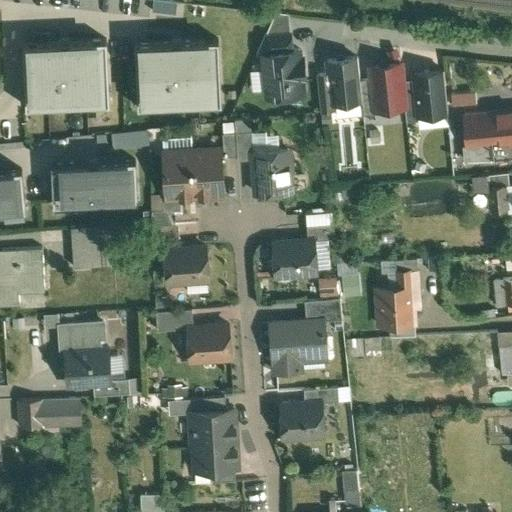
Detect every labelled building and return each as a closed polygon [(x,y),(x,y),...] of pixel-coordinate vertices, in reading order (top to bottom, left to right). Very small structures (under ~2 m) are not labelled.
[(291,29),(267,32),(258,53),(271,51),(271,50),(293,48),(291,29)] [(108,38),(27,41),(29,104),(110,100),(108,38)] [(221,38),(140,41),(142,103),(224,100),(221,38)] [(293,48),(271,50),(271,51),(265,64),(269,95),(305,91),(304,84),(307,83),(304,55),(301,56),(300,47),(293,48)] [(358,56),(329,59),(330,72),(333,100),(334,100),(363,97),(361,78),(358,56)] [(401,62),(372,65),(373,77),(376,107),(377,107),(406,103),(401,62)] [(445,69),(415,72),(419,113),(449,110),(445,69)] [(330,72),(318,73),(322,109),(335,108),(334,100),(333,100),(330,72)] [(373,77),(361,78),(363,97),(365,114),(378,112),(377,107),(376,107),(373,77)] [(476,90),(452,92),(453,104),(478,102),(476,90)] [(511,107),(465,113),(469,160),(495,159),(495,158),(499,158),(500,165),(507,164),(506,157),(511,156),(511,107)] [(253,117),(236,118),(237,131),(238,155),(239,159),(255,158),(254,151),(256,150),(253,117)] [(147,142),(146,129),(108,131),(109,145),(147,142)] [(237,131),(224,132),(225,156),(238,155),(237,131)] [(221,147),(193,149),(196,194),(224,192),(221,147)] [(256,150),(254,151),(255,158),(257,192),(292,189),(291,173),(293,170),(292,152),(289,150),(289,148),(256,150)] [(193,149),(165,150),(168,195),(168,196),(181,195),(196,194),(193,149)] [(137,159),(57,161),(58,200),(138,198),(137,159)] [(21,167),(0,169),(0,208),(25,206),(21,167)] [(509,171),(488,174),(489,185),(506,183),(506,186),(510,186),(509,171)] [(506,183),(489,185),(491,209),(508,207),(506,186),(506,183)] [(168,195),(164,195),(165,208),(153,209),(154,223),(177,222),(176,209),(182,208),(181,195),(168,196),(168,195)] [(177,222),(154,223),(154,238),(180,236),(179,221),(177,222)] [(112,222),(71,226),(75,266),(103,263),(101,242),(114,240),(112,222)] [(334,222),(308,224),(309,238),(315,238),(315,239),(335,237),(334,222)] [(309,238),(275,241),(277,274),(317,271),(315,239),(315,238),(309,238)] [(43,245),(0,247),(0,302),(20,301),(20,291),(46,289),(43,245)] [(206,245),(167,247),(169,281),(209,278),(206,245)] [(418,257),(396,258),(397,286),(377,287),(379,323),(416,321),(414,298),(420,298),(418,257)] [(339,293),(357,293),(357,263),(339,263),(339,293)] [(335,293),(335,276),(316,276),(316,293),(335,293)] [(511,277),(495,279),(497,305),(511,303),(511,277)] [(341,296),(305,299),(307,319),(325,317),(325,319),(343,317),(341,296)] [(193,307),(157,309),(158,329),(189,326),(189,325),(194,325),(193,307)] [(60,312),(45,313),(46,326),(61,325),(60,324),(60,312)] [(307,319),(272,321),(276,370),(302,368),(301,353),(327,351),(325,319),(325,317),(307,319)] [(104,321),(60,324),(61,325),(63,352),(66,352),(66,350),(101,348),(100,336),(105,336),(104,321)] [(194,325),(189,325),(189,326),(192,358),(231,355),(229,322),(194,325)] [(511,329),(500,330),(504,373),(511,372),(511,329)] [(365,338),(349,339),(350,355),(366,354),(365,338)] [(101,348),(66,350),(66,352),(69,383),(94,381),(112,380),(112,379),(110,347),(101,348)] [(112,380),(94,381),(95,395),(131,392),(131,391),(130,379),(130,377),(112,379),(112,380)] [(140,378),(130,379),(131,391),(141,390),(140,378)] [(182,411),(181,383),(164,384),(166,412),(182,411)] [(339,385),(305,388),(306,401),(322,400),(322,401),(340,399),(339,385)] [(226,394),(190,397),(191,410),(227,408),(226,394)] [(82,397),(44,398),(45,423),(82,422),(82,397)] [(44,398),(19,399),(20,424),(45,423),(44,398)] [(306,401),(282,403),(285,436),(325,433),(322,401),(322,400),(306,401)] [(227,408),(191,410),(193,442),(195,442),(196,468),(212,467),(236,466),(239,466),(235,407),(227,408)] [(236,466),(212,467),(213,480),(237,479),(236,466)] [(359,467),(346,468),(348,504),(362,503),(359,467)] [(163,511),(163,491),(141,492),(141,511),(163,511)] [(331,511),(339,511),(338,511),(337,497),(331,498),(331,511)]
